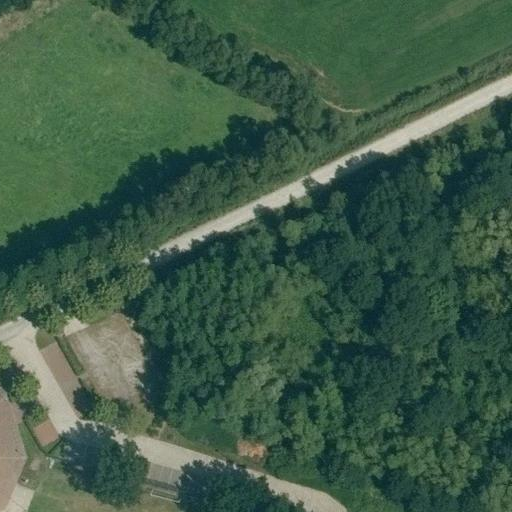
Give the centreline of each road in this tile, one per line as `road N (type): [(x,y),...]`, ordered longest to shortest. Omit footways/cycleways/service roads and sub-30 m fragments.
road 1 (unclassified): [(511,74),(0,341)]
road 2 (track): [(13,335),(60,423),(304,511)]
